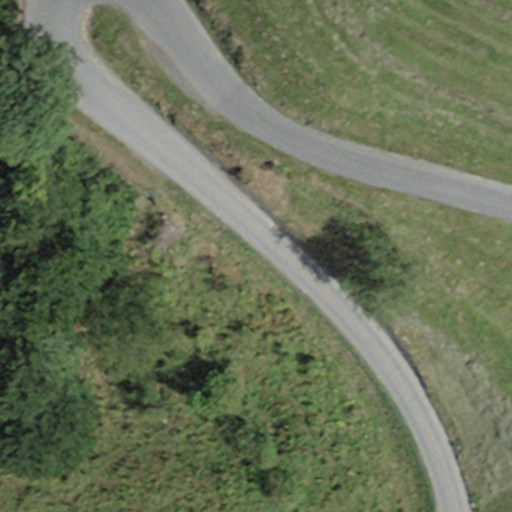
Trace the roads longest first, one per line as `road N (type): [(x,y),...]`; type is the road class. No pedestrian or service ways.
road 1 (tertiary): [(456,511),(433,441),(393,369),(314,278),(120,115),(74,63),(54,18),(59,0)]
road 2 (tertiary): [(161,0),(239,109),(289,140),(511,206)]
